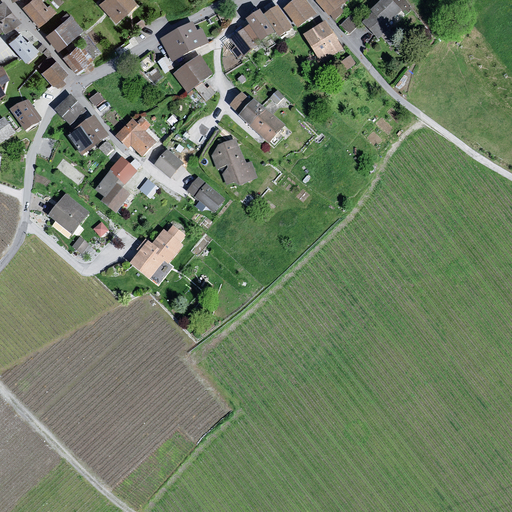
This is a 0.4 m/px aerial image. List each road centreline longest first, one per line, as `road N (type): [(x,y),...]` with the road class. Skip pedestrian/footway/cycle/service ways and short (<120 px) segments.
road 1 (residential): [(21,223),(34,139),(52,106),(76,82),(227,0)]
road 2 (track): [(511,177),(406,105),(371,69)]
road 3 (track): [(125,511),(96,492),(0,388)]
